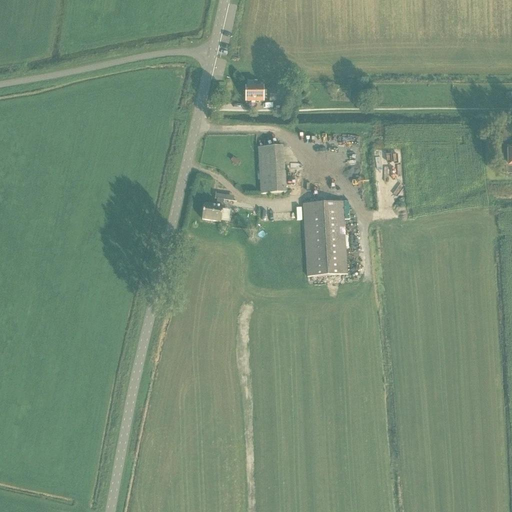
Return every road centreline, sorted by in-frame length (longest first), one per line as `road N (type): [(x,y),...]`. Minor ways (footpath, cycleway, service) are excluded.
road 1 (tertiary): [(109,511),(212,55)]
road 2 (unclassified): [(0,83),(167,51),(212,55)]
